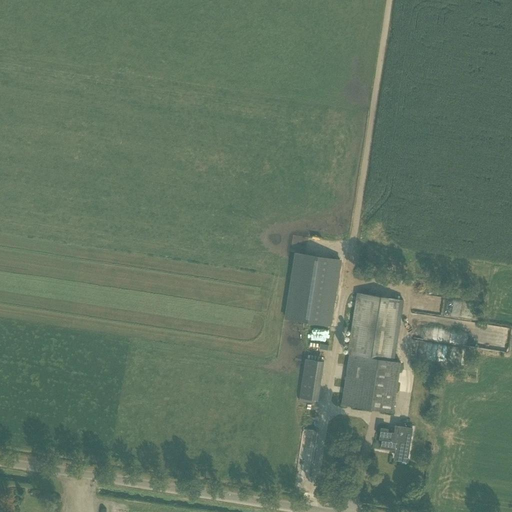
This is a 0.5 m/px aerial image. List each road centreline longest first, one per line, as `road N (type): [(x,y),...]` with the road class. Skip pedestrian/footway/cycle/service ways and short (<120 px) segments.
road 1 (unclassified): [(321,511),(0,461)]
road 2 (track): [(389,0),(353,255)]
